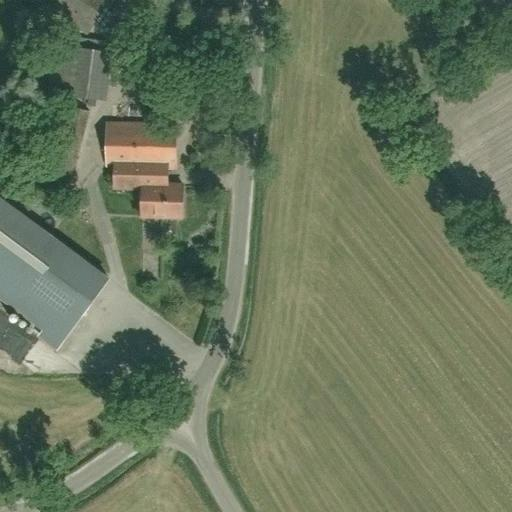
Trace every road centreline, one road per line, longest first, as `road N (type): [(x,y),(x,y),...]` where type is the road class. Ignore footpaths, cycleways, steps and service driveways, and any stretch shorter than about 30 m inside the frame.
road 1 (unclassified): [(198,419),(234,276),(257,0)]
road 2 (unclassified): [(18,511),(159,427),(198,419)]
